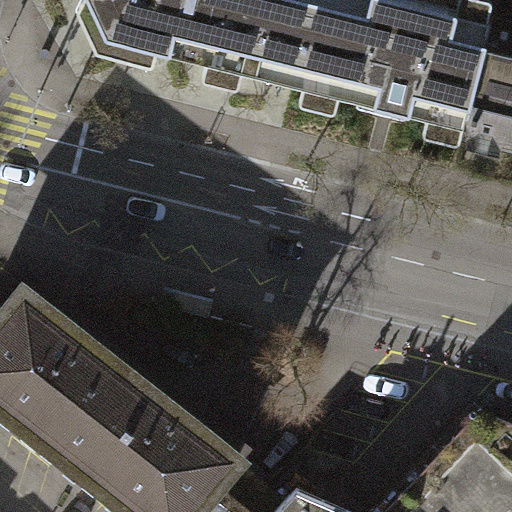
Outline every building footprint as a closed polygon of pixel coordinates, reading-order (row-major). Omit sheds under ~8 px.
[(89,0),(111,41),(286,83),(297,35),(285,32),(293,0),(89,0)] [(293,0),(285,32),(297,35),(286,83),(463,125),(488,13),(491,3),(477,0),(459,0),(458,10),(414,0),(293,0)] [(511,18),(488,13),(463,125),(469,127),(465,144),(487,149),(491,133),(511,138),(511,18)] [(16,284),(0,305),(0,407),(133,511),(182,511),(230,451),(16,284)] [(362,507),(356,511),(511,511),(511,417),(478,403),(362,507)] [(258,511),(356,511),(362,507),(287,474),(258,511)]
